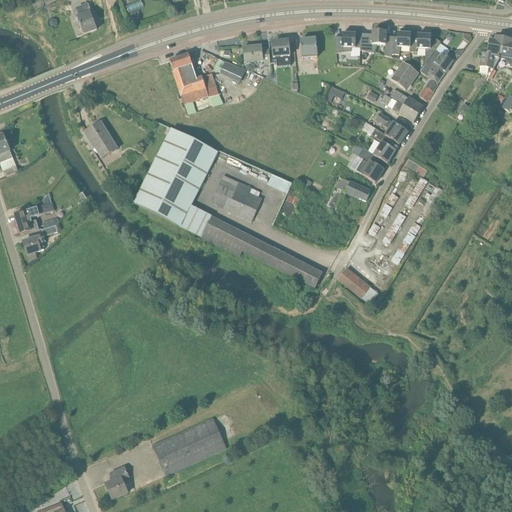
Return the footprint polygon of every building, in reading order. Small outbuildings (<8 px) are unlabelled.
[(130,11),(143,6),(141,2),(128,7),(130,11)] [(77,19),(83,36),(97,30),(88,7),(90,6),(89,5),(72,12),(72,13),(74,12),(77,19)] [(386,47),(386,38),(386,32),(376,32),(376,36),(361,35),(360,50),(360,52),(374,55),(376,46),(385,47),(386,47)] [(410,50),(411,40),(411,35),(401,34),(401,39),(386,38),(386,47),(385,47),(384,58),(391,59),(391,56),(399,56),(400,49),(409,50),(410,50)] [(351,54),(351,50),(360,50),(361,35),(346,35),(346,39),(334,38),(336,55),(351,54)] [(464,35),(463,40),(469,44),(472,41),(470,36),(464,35)] [(427,63),(435,52),(436,51),(441,44),(437,41),(431,41),(431,36),(421,36),(421,40),(411,40),(410,50),(409,50),(409,54),(416,54),(417,50),(425,51),(425,66),(425,67),(428,63),(427,63)] [(482,54),(480,68),(493,71),(502,57),(504,40),(495,38),(495,42),(490,41),(487,55),(482,54)] [(315,40),(300,41),(301,55),(309,55),(309,59),(317,58),(315,40)] [(504,40),(502,57),(506,59),(511,65),(511,61),(511,44),(511,45),(511,41),(504,40)] [(272,48),(269,49),(271,65),(274,65),(274,62),(276,61),(276,68),(290,67),(289,58),(288,42),(272,44),(272,48)] [(271,65),(269,49),(254,50),(254,47),(243,48),(244,65),(263,63),(263,66),(271,65)] [(458,61),(462,53),(452,49),(449,57),(458,61)] [(425,66),(420,74),(431,82),(431,81),(437,85),(452,63),(436,51),(435,52),(427,63),(428,63),(425,67),(425,66)] [(170,62),(169,62),(181,97),(184,106),(208,98),(206,91),(216,88),(212,76),(202,79),(196,81),(192,66),(189,57),(188,56),(170,62)] [(215,69),(220,72),(225,62),(220,59),(215,69)] [(225,63),(219,75),(238,84),(243,72),(225,63)] [(407,93),(407,91),(418,75),(405,65),(392,83),(407,93)] [(420,98),(427,103),(438,85),(437,85),(431,81),(431,82),(420,98)] [(331,87),(325,101),(339,107),(346,94),(331,87)] [(392,95),(391,98),(419,115),(423,109),(402,96),(394,92),(392,95)] [(374,104),(378,97),(370,93),(366,100),(374,104)] [(385,96),(381,102),(394,109),(393,110),(414,124),(419,115),(391,98),(390,99),(385,96)] [(457,113),(467,120),(472,114),(467,110),(468,108),(463,105),(457,113)] [(387,129),(383,136),(392,141),(399,146),(407,134),(379,115),(375,121),(387,129)] [(101,160),(109,155),(117,150),(109,136),(106,138),(98,125),(85,133),(101,160)] [(370,127),(366,134),(370,136),(368,139),(379,146),(373,156),(380,161),(387,165),(395,151),(388,147),(392,141),(383,136),(374,130),(370,127)] [(171,130),(134,203),(194,235),(201,238),(211,219),(212,217),(190,206),(217,154),(171,130)] [(0,164),(13,159),(3,136),(0,136),(0,164)] [(358,158),(362,160),(355,172),(375,184),(383,171),(376,166),(380,161),(373,156),(362,150),(358,158)] [(423,178),(427,172),(409,161),(405,166),(423,178)] [(16,167),(12,168),(3,172),(5,178),(18,173),(16,167)] [(217,208),(251,224),(261,200),(248,194),(250,188),(223,178),(213,198),(213,204),(218,206),(217,208)] [(406,205),(413,209),(429,183),(422,179),(406,205)] [(341,181),(339,186),(336,185),(326,208),(334,212),(343,193),(366,203),(370,193),(341,181)] [(290,220),(305,191),(295,186),(292,194),(290,193),(280,214),(290,220)] [(36,209),(14,216),(20,235),(38,230),(36,222),(28,224),(26,221),(54,212),(52,204),(51,204),(48,195),(36,209)] [(400,214),(384,242),(390,246),(407,218),(400,214)] [(211,219),(201,238),(238,257),(241,252),(315,289),(322,275),(211,219)] [(56,227),(42,231),(43,237),(44,238),(57,234),(57,233),(61,232),(59,223),(56,227)] [(399,267),(421,228),(414,224),(392,264),(399,267)] [(40,238),(23,243),(29,262),(36,259),(35,254),(40,252),(44,251),(42,245),(40,238)] [(369,290),(353,277),(345,271),(338,280),(362,300),(369,290)] [(166,476),(226,450),(212,420),(153,447),(166,476)] [(105,485),(112,501),(127,494),(122,482),(129,479),(124,469),(110,475),(113,481),(105,485)]
